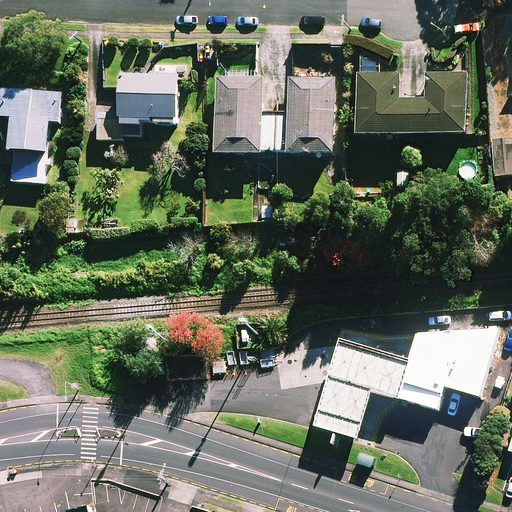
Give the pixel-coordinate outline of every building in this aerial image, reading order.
[(470,140),(470,77),(428,77),(428,103),(401,103),(401,76),(360,76),(360,140),(470,140)] [(180,130),(181,79),(124,77),(123,124),(99,123),(98,145),(127,145),(128,131),(143,132),(143,129),(180,130)] [(218,159),(264,159),(264,154),(279,154),(279,118),(265,117),(266,81),(219,81),(218,159)] [(292,119),(281,119),(281,156),(292,156),(291,159),(337,159),(338,82),(292,81),(292,119)] [(15,185),(47,188),(49,159),(52,160),(54,128),(63,129),(66,99),(3,94),(1,122),(16,123),(14,156),(17,156),(15,185)] [(511,179),(511,141),(494,143),(495,180),(511,179)] [(276,223),(273,197),(253,199),(256,225),(276,223)] [(404,406),(441,418),(448,394),(482,404),(502,334),(420,342),(413,368),(404,406)] [(324,415),(318,435),(361,448),(368,427),(376,400),(404,408),(404,406),(413,368),(344,348),(324,415)]
